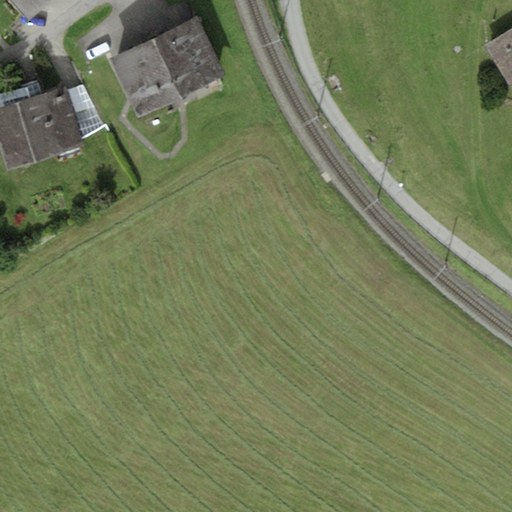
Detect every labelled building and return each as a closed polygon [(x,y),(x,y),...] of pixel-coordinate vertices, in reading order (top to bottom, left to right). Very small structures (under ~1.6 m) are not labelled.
[(11,0),(30,20),(51,0),(11,0)] [(225,75),(197,17),(110,58),(138,117),(225,75)] [(511,29),(486,45),(511,85),(511,29)] [(0,93),(0,107),(42,94),(39,82),(0,93)] [(83,84),(67,90),(83,136),(103,125),(83,84)] [(0,107),(0,148),(7,171),(86,145),(83,136),(67,90),(66,86),(42,94),(0,107)]
